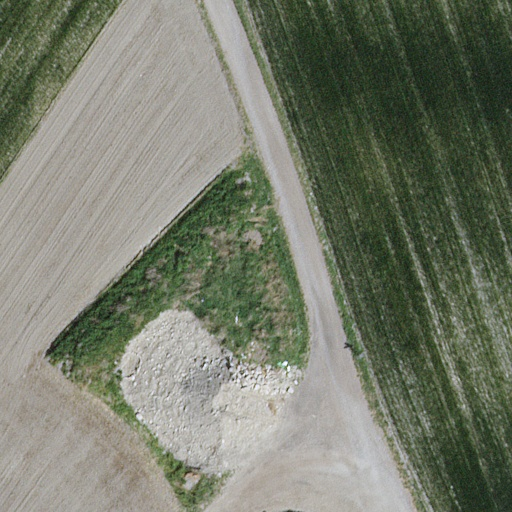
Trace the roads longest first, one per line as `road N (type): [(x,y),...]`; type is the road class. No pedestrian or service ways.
road 1 (track): [(356,459),(277,129),(225,0)]
road 2 (track): [(356,459),(295,468),(229,511)]
